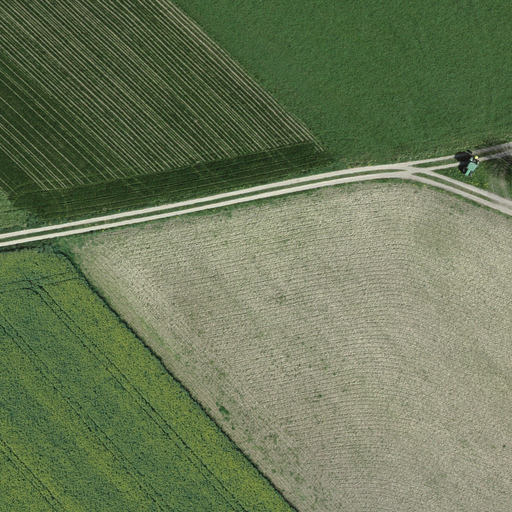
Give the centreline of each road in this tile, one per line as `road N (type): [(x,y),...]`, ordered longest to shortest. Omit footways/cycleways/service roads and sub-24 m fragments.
road 1 (track): [(0,246),(403,174)]
road 2 (track): [(511,144),(403,174),(511,213)]
